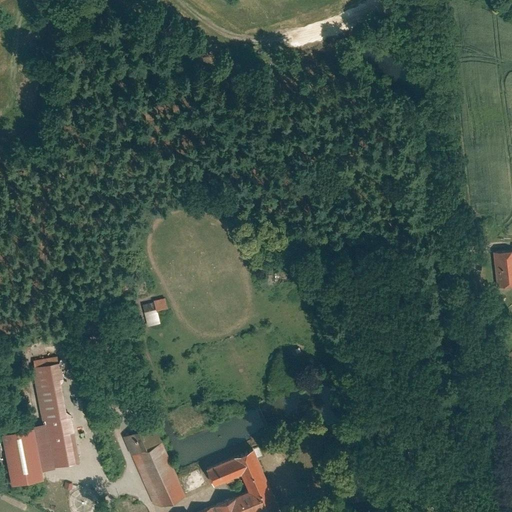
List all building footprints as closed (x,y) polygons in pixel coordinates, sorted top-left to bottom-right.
[(511,246),(490,247),(491,270),(506,270),(506,283),(511,282),(511,246)] [(161,323),(158,310),(168,308),(165,297),(143,303),(148,326),(161,323)] [(34,365),(32,365),(43,423),(45,423),(53,467),(81,462),(72,414),(66,413),(60,384),(63,380),(60,360),(58,360),(57,354),(33,359),(34,365)] [(31,425),(32,428),(40,471),(53,468),(53,467),(45,423),(43,423),(31,425)] [(32,428),(0,434),(0,439),(9,486),(41,480),(40,471),(32,428)] [(162,442),(133,455),(155,505),(162,505),(185,496),(162,442)] [(254,446),(206,466),(213,482),(223,478),(224,481),(228,479),(227,476),(242,470),(250,489),(240,495),(246,511),(251,511),(256,510),(257,511),(274,511),(280,510),(254,446)] [(246,511),(240,495),(196,511),(246,511)]
